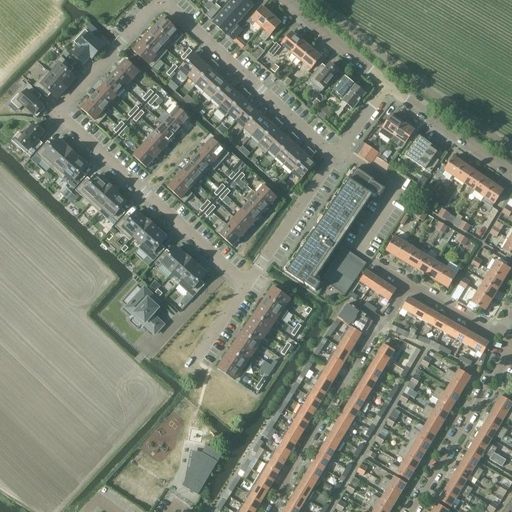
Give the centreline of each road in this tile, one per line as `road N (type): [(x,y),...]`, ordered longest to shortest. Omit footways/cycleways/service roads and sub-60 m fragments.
road 1 (residential): [(408,284),(269,511)]
road 2 (residential): [(62,115),(243,282)]
road 3 (residential): [(165,0),(335,159)]
road 4 (residential): [(410,511),(509,343)]
road 5 (residential): [(62,115),(164,0)]
road 6 (residential): [(335,159),(243,282)]
road 7 (residential): [(511,172),(389,86)]
road 8 (residential): [(389,86),(286,0)]
